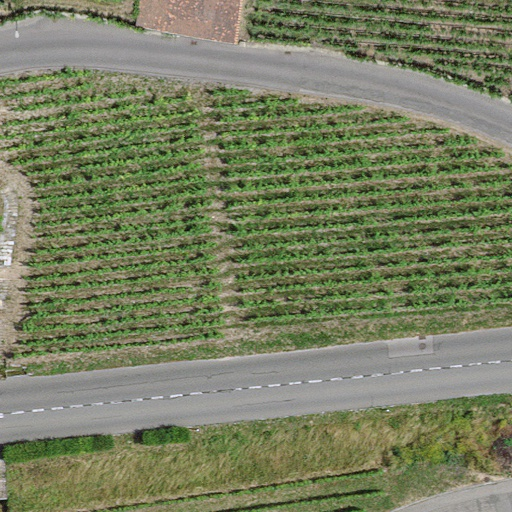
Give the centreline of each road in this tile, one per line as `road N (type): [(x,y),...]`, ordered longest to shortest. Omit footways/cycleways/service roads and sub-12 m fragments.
road 1 (unclassified): [(511,128),(404,91),(309,71),(142,49),(0,46)]
road 2 (tertiary): [(511,355),(0,407)]
